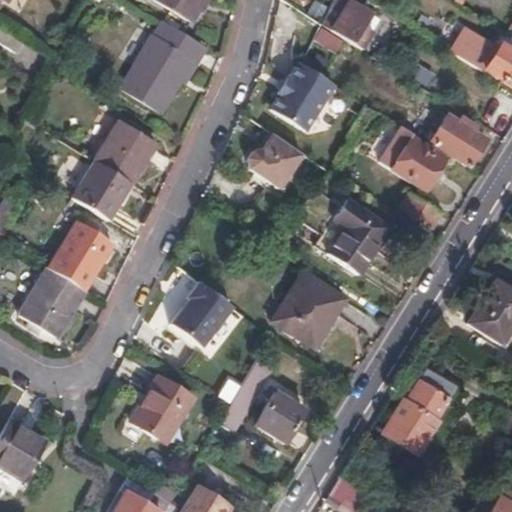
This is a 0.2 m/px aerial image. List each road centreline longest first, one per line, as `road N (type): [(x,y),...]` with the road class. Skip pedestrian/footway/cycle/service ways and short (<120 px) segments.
road 1 (residential): [(254,0),(236,81),(94,364),(76,378),(45,375),(0,348)]
road 2 (residential): [(511,163),(293,511)]
